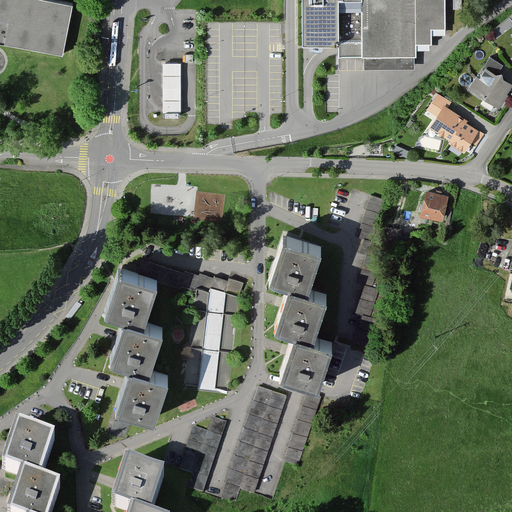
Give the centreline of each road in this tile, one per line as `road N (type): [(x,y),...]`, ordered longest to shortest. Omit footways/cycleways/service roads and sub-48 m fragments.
road 1 (residential): [(80,458),(238,398),(252,381),(259,165)]
road 2 (residential): [(0,360),(77,275),(92,247),(110,158)]
road 3 (residential): [(259,165),(470,175)]
road 4 (unknown): [(257,212),(345,245),(343,334)]
road 5 (residential): [(110,158),(123,0)]
road 6 (residential): [(110,158),(259,165)]
road 7 (residential): [(0,426),(20,407),(45,402),(70,422),(80,458)]
